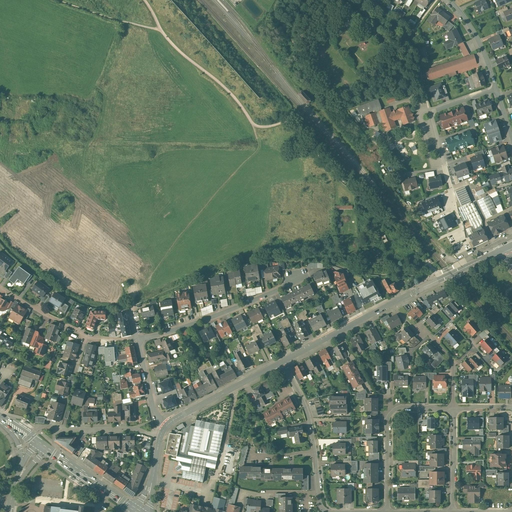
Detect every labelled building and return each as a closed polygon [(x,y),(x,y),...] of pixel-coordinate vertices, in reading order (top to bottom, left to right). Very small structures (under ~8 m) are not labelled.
[(482,0),(480,1),(475,3),(479,12),(488,8),(484,0),(482,0)] [(449,17),(437,8),(431,15),(432,15),(428,20),(433,24),(437,19),(443,24),(444,25),(447,20),(449,17)] [(511,9),(508,11),(503,13),(507,21),(511,18),(511,9)] [(453,25),(447,20),(444,25),(443,24),(442,26),(449,32),(453,25)] [(456,29),(447,34),(450,40),(443,43),(446,49),(452,46),(452,47),(462,42),(456,30),(456,29)] [(497,36),(488,40),(492,50),(502,45),(498,36),(497,36)] [(463,43),(458,45),(462,54),(467,51),(463,43)] [(473,54),(425,70),(428,80),(476,64),(473,54)] [(506,57),(496,61),(499,69),(505,67),(509,65),(506,57)] [(473,81),(470,82),(472,89),(485,85),(485,84),(484,80),(483,80),(481,74),(471,77),(473,81)] [(442,83),(430,87),(436,102),(447,98),(445,94),(444,95),(441,88),(443,87),(442,83)] [(301,92),(298,95),(307,104),(310,101),(301,92)] [(364,114),(365,117),(375,113),(376,115),(379,113),(379,112),(383,111),(379,99),(357,107),(360,115),(364,114)] [(489,101),(482,103),(485,114),(492,111),(489,101)] [(482,103),(475,105),(479,116),(485,114),(482,103)] [(375,113),(365,117),(366,119),(365,121),(367,122),(366,125),(368,126),(369,127),(379,123),(382,122),(383,123),(381,125),(384,126),(383,129),(385,130),(385,131),(396,127),(393,121),(401,118),(403,125),(413,121),(413,120),(414,118),(411,117),(411,116),(412,114),(410,113),(408,106),(398,110),(398,111),(391,113),(389,108),(383,111),(379,112),(379,113),(376,115),(375,113)] [(447,113),(440,116),(443,123),(442,123),(444,129),(452,126),(452,127),(460,124),(459,123),(467,121),(465,115),(464,115),(462,108),(455,111),(455,112),(448,114),(447,113)] [(495,121),(484,124),(485,129),(486,129),(487,131),(486,131),(488,137),(489,136),(489,139),(490,144),(501,140),(498,132),(499,132),(499,131),(498,131),(498,129),(495,121)] [(454,137),(447,139),(449,146),(448,147),(450,152),(458,150),(466,148),(466,147),(474,144),(472,138),(470,139),(468,132),(461,134),(461,135),(454,138),(454,137)] [(503,146),(491,150),(493,156),(505,152),(503,146)] [(505,152),(493,156),(495,163),(507,159),(505,152)] [(475,157),(470,159),(474,170),(478,168),(480,167),(484,166),(481,156),(481,155),(475,157)] [(465,164),(461,165),(458,166),(454,168),(456,175),(457,178),(462,176),(469,174),(465,164)] [(508,166),(501,168),(504,176),(499,177),(499,178),(495,179),(497,183),(497,184),(511,179),(511,169),(509,171),(508,166)] [(498,175),(490,178),(489,177),(491,185),(497,183),(495,179),(499,178),(499,177),(498,175)] [(434,177),(429,178),(429,179),(430,187),(432,186),(434,188),(438,187),(438,186),(441,186),(441,185),(442,185),(441,181),(440,177),(434,177)] [(413,188),(417,187),(415,178),(409,180),(403,181),(406,191),(409,190),(409,191),(414,189),(413,188)] [(464,188),(454,192),(460,207),(461,207),(470,203),(470,202),(471,202),(469,199),(464,188)] [(492,198),(499,195),(496,188),(488,191),(492,198)] [(488,193),(478,197),(479,200),(477,201),(484,215),(496,209),(488,193)] [(437,197),(421,203),(426,214),(441,208),(437,197)] [(482,221),(473,204),(471,205),(470,203),(461,207),(467,219),(469,221),(463,224),(465,233),(474,229),(480,226),(482,221)] [(467,219),(461,207),(460,207),(458,208),(459,208),(457,209),(462,221),(467,219)] [(442,232),(455,226),(450,214),(437,221),(442,232)] [(503,215),(490,222),(488,225),(492,234),(493,233),(494,235),(499,233),(498,232),(509,228),(503,215)] [(473,234),(469,237),(474,247),(487,240),(482,230),(473,234)] [(12,261),(0,251),(0,265),(3,268),(1,270),(4,271),(12,261)] [(257,265),(245,267),(247,282),(259,280),(257,265)] [(30,275),(19,266),(9,280),(14,284),(17,280),(24,284),(28,278),(29,279),(32,275),(30,274),(30,275)] [(278,267),(271,268),(272,278),(279,277),(279,278),(280,278),(278,267)] [(268,269),(264,270),(265,280),(266,280),(266,279),(272,278),(271,268),(268,269)] [(239,271),(233,272),(233,273),(234,273),(236,284),(236,283),(241,282),(241,283),(239,271)] [(326,271),(322,272),(322,271),(313,274),(318,287),(324,285),(324,286),(331,284),(326,271)] [(341,274),(335,272),(333,273),(335,279),(338,285),(338,286),(340,290),(341,293),(348,290),(345,285),(346,285),(343,275),(341,275),(341,274)] [(233,273),(228,274),(230,286),(230,285),(235,284),(235,285),(236,285),(236,284),(234,273),(233,273)] [(219,276),(215,277),(216,279),(210,280),(212,290),(213,295),(225,293),(224,288),(223,278),(219,278),(219,276)] [(391,285),(387,278),(382,281),(388,293),(387,293),(388,296),(393,293),(393,294),(398,291),(394,284),(391,285)] [(382,299),(378,292),(372,280),(365,284),(365,282),(361,284),(362,286),(355,289),(364,305),(373,300),(375,303),(377,302),(378,302),(379,301),(380,301),(380,300),(381,300),(382,299)] [(48,289),(38,281),(32,289),(42,297),(48,289)] [(200,284),(197,285),(197,286),(193,287),(196,304),(208,302),(205,285),(201,286),(200,285),(200,284)] [(309,285),(281,298),(285,307),(314,294),(309,285)] [(443,291),(435,295),(438,301),(447,297),(443,291)] [(64,299),(55,293),(50,301),(59,307),(58,309),(65,313),(68,306),(62,302),(64,299)] [(188,293),(176,295),(179,309),(191,307),(188,293)] [(435,295),(427,300),(430,306),(438,301),(435,295)] [(0,298),(0,310),(1,311),(3,311),(5,311),(5,310),(7,308),(9,304),(8,303),(7,303),(6,301),(5,300),(4,300),(2,300),(1,299),(0,298)] [(350,298),(345,301),(346,303),(344,304),(346,307),(345,308),(347,311),(346,311),(348,314),(355,310),(353,307),(353,306),(352,303),(351,301),(350,298)] [(171,300),(160,302),(160,303),(161,303),(162,307),(161,307),(160,307),(162,314),(162,315),(162,317),(174,315),(171,300)] [(274,301),(264,307),(270,317),(274,315),(275,316),(280,313),(277,306),(274,301)] [(454,301),(449,305),(455,313),(460,308),(454,301)] [(19,306),(16,305),(15,307),(13,310),(9,317),(14,320),(22,308),(19,306)] [(203,315),(215,312),(213,305),(201,308),(203,315)] [(455,313),(449,305),(445,309),(444,310),(450,317),(455,313)] [(152,307),(144,309),(144,308),(141,309),(143,318),(154,315),(152,307)] [(337,307),(333,309),(334,311),(328,314),(332,322),(342,317),(337,307)] [(416,307),(408,314),(414,320),(418,317),(422,314),(419,311),(416,307)] [(24,309),(22,308),(14,320),(19,323),(24,316),(26,313),(26,311),(24,310),(24,309)] [(84,313),(75,308),(73,313),(75,314),(73,318),(80,321),(84,313)] [(258,309),(248,314),(252,323),(262,318),(258,309)] [(304,309),(295,313),(300,322),(307,318),(303,311),(304,310),(304,309)] [(105,311),(94,311),(94,312),(91,312),(90,314),(86,325),(94,328),(95,324),(97,320),(105,320),(105,315),(105,311)] [(125,312),(118,314),(120,324),(128,322),(125,312)] [(105,320),(97,320),(95,324),(105,324),(111,323),(110,315),(106,315),(105,315),(105,320)] [(240,315),(231,320),(237,331),(246,327),(244,323),(240,316),(240,315)] [(321,315),(308,322),(314,331),(326,325),(321,315)] [(390,318),(386,320),(387,320),(389,324),(388,326),(389,328),(391,328),(391,329),(401,324),(396,315),(390,318)] [(438,323),(432,315),(426,321),(432,328),(434,327),(436,329),(440,325),(438,323)] [(287,318),(281,321),(281,322),(277,324),(281,331),(285,329),(285,328),(290,325),(287,318)] [(300,322),(298,322),(297,321),(296,320),(293,322),(293,323),(294,325),(296,328),(295,328),(295,329),(298,335),(297,336),(298,337),(299,337),(301,339),(308,335),(304,327),(303,327),(300,322)] [(225,322),(222,324),(222,323),(219,324),(219,325),(216,326),(222,338),(222,337),(225,335),(225,336),(228,335),(228,334),(231,333),(229,328),(226,322),(225,321),(225,322)] [(479,329),(472,321),(465,327),(468,330),(467,331),(469,333),(470,333),(472,335),(475,333),(478,335),(481,332),(479,330),(479,329)] [(56,326),(50,324),(45,339),(54,342),(59,327),(61,328),(62,324),(58,322),(56,326)] [(128,322),(120,324),(121,328),(122,333),(121,334),(122,337),(131,335),(128,322)] [(452,323),(446,328),(450,332),(452,330),(453,332),(457,329),(452,323)] [(120,324),(108,327),(110,332),(119,330),(118,328),(121,328),(120,324)] [(209,327),(200,332),(204,342),(214,337),(212,333),(209,327)] [(413,335),(406,327),(398,334),(398,333),(395,335),(395,338),(397,340),(399,340),(401,338),(405,343),(409,339),(413,336),(413,335)] [(35,331),(26,328),(21,341),(30,345),(35,331)] [(259,328),(253,331),(254,333),(256,336),(262,333),(259,328)] [(293,343),(285,328),(285,329),(281,331),(284,337),(282,338),(283,340),(281,341),(283,343),(284,343),(286,346),(293,343)] [(374,328),(365,332),(372,345),(373,344),(380,340),(374,328)] [(450,332),(447,334),(448,335),(445,338),(448,341),(447,341),(449,343),(450,343),(452,346),(459,340),(454,334),(455,333),(453,332),(452,330),(450,332)] [(38,333),(35,331),(30,345),(36,346),(36,347),(38,348),(39,348),(40,347),(39,345),(41,341),(42,338),(39,337),(38,333)] [(222,345),(215,331),(212,333),(214,337),(219,347),(222,345)] [(173,341),(181,337),(179,333),(171,336),(173,341)] [(14,340),(1,334),(0,335),(0,343),(9,349),(14,340)] [(268,335),(265,336),(265,337),(262,339),(266,347),(276,341),(272,334),(268,335)] [(358,336),(356,337),(355,337),(353,338),(353,339),(350,340),(354,348),(356,347),(359,352),(364,349),(361,344),(363,343),(358,336)] [(488,338),(480,345),(484,349),(492,343),(488,338)] [(417,339),(412,343),(410,344),(413,348),(420,342),(417,339)] [(169,340),(161,343),(162,344),(164,351),(165,353),(174,349),(169,340)] [(43,342),(41,341),(39,345),(40,347),(39,348),(38,348),(36,353),(43,355),(46,346),(42,344),(43,342)] [(78,344),(68,342),(65,350),(76,353),(78,344)] [(255,342),(245,347),(249,354),(255,352),(259,350),(256,343),(255,342)] [(492,343),(484,349),(488,354),(495,347),(492,343)] [(429,344),(422,350),(429,357),(431,355),(432,355),(436,359),(431,365),(435,368),(443,359),(436,350),(435,351),(429,344)] [(341,345),(334,349),(337,356),(339,355),(342,360),(346,358),(343,353),(344,352),(341,345)] [(114,347),(104,348),(105,362),(115,361),(114,347)] [(133,347),(125,348),(126,354),(128,359),(135,357),(133,347)] [(330,358),(325,349),(318,353),(323,362),(324,361),(327,368),(332,365),(329,359),(330,358)] [(76,353),(65,350),(64,356),(68,357),(74,359),(74,357),(76,357),(77,353),(76,353)] [(87,351),(83,364),(92,367),(95,354),(87,351)] [(164,351),(147,354),(149,362),(161,360),(161,363),(168,361),(165,355),(165,353),(164,351)] [(499,351),(492,358),(495,362),(503,356),(499,351)] [(239,353),(235,355),(238,362),(237,363),(238,365),(236,365),(239,370),(240,370),(241,371),(243,372),(244,371),(245,369),(249,367),(244,358),(243,359),(239,353)] [(118,363),(128,361),(128,359),(126,354),(117,356),(118,363)] [(402,357),(396,358),(399,368),(401,367),(401,370),(407,368),(406,366),(408,366),(408,363),(409,363),(407,358),(406,358),(406,356),(405,356),(402,357)] [(477,361),(474,356),(473,357),(468,361),(474,367),(475,369),(480,364),(479,362),(478,360),(477,361)] [(503,356),(495,362),(499,367),(507,360),(503,356)] [(135,357),(128,359),(128,361),(128,362),(127,362),(128,366),(137,364),(135,357)] [(318,365),(314,357),(306,362),(310,370),(314,368),(317,373),(321,371),(319,368),(318,365)] [(474,367),(468,361),(467,359),(462,364),(464,367),(466,370),(467,369),(468,372),(474,367)] [(349,363),(344,366),(344,367),(343,368),(353,387),(354,386),(355,387),(356,387),(361,384),(363,383),(351,362),(349,363)] [(72,366),(62,363),(61,368),(58,367),(57,373),(69,376),(69,374),(72,366)] [(307,375),(301,364),(293,368),(296,374),(297,375),(300,373),(302,377),(307,375)] [(162,366),(154,367),(157,377),(168,375),(166,365),(165,365),(162,365),(162,366)] [(24,366),(21,374),(33,378),(38,380),(40,374),(41,372),(24,366)] [(384,366),(377,366),(377,371),(377,376),(377,381),(387,381),(387,376),(386,376),(386,371),(387,371),(387,366),(384,366)] [(222,375),(219,370),(213,373),(216,379),(215,379),(219,387),(228,382),(224,374),(222,375)] [(226,373),(224,374),(228,382),(236,377),(232,370),(226,373)] [(210,374),(205,377),(202,371),(198,373),(204,384),(206,383),(206,384),(204,385),(208,393),(217,388),(210,374)] [(119,375),(120,382),(120,390),(126,388),(125,383),(130,382),(129,377),(131,377),(133,383),(140,382),(140,381),(141,380),(140,374),(138,375),(138,373),(133,374),(133,372),(131,372),(126,373),(119,375)] [(300,373),(297,375),(296,374),(294,375),(298,384),(301,383),(299,379),(302,377),(300,373)] [(33,378),(21,374),(18,384),(30,388),(33,378)] [(76,376),(69,374),(69,376),(67,380),(70,381),(74,382),(76,376)] [(407,376),(394,376),(394,381),(394,385),(407,385),(407,376)] [(421,378),(413,378),(413,388),(425,388),(425,379),(425,377),(424,377),(421,377),(421,378)] [(436,377),(434,377),(434,380),(434,386),(438,386),(438,388),(442,388),(442,386),(445,386),(445,380),(444,380),(444,377),(436,377)] [(468,381),(467,380),(466,381),(462,381),(462,380),(462,391),(471,391),(472,390),(472,381),(474,381),(474,378),(470,378),(469,380),(468,381)] [(490,378),(480,378),(480,391),(481,391),(482,392),(485,392),(486,391),(490,391),(490,383),(490,378)] [(170,380),(158,384),(162,395),(174,391),(170,380)] [(69,384),(58,381),(56,387),(60,388),(59,393),(66,396),(69,387),(70,384),(69,384)] [(259,385),(260,386),(262,390),(267,387),(268,388),(269,387),(266,382),(259,385)] [(202,386),(200,383),(194,386),(199,397),(208,393),(204,385),(202,386)] [(4,387),(1,385),(0,385),(0,406),(1,407),(12,389),(8,386),(7,387),(5,386),(4,387)] [(142,385),(133,386),(134,392),(132,392),(131,390),(126,392),(127,395),(129,394),(130,398),(144,395),(142,385)] [(257,388),(256,388),(252,390),(254,394),(253,394),(256,399),(258,398),(262,407),(269,403),(267,400),(264,395),(265,395),(265,394),(262,390),(260,386),(257,388)] [(510,386),(498,386),(498,398),(510,398),(510,393),(510,386)] [(85,393),(75,389),(71,403),(81,406),(85,393)] [(188,393),(186,389),(182,391),(184,395),(182,396),(183,398),(186,404),(197,398),(193,391),(193,390),(188,393)] [(271,391),(265,394),(265,395),(264,395),(267,400),(272,397),(274,396),(271,391)] [(30,400),(18,394),(14,403),(26,408),(30,400)] [(174,396),(163,400),(166,411),(178,407),(174,396)] [(346,396),(330,396),(330,405),(331,405),(346,405),(346,396)] [(87,397),(83,407),(87,406),(88,402),(94,403),(94,398),(87,397)] [(269,411),(263,414),(265,417),(265,418),(267,421),(269,425),(282,417),(282,416),(295,409),(293,405),(291,401),(289,398),(284,401),(283,400),(281,402),(276,405),(276,407),(271,410),(271,409),(268,411),(269,411)] [(377,399),(365,399),(365,411),(371,411),(377,411),(377,399)] [(56,403),(53,402),(52,405),(50,405),(48,411),(50,412),(61,415),(64,405),(56,403)] [(346,405),(331,405),(331,414),(347,414),(347,405),(346,405)] [(87,406),(83,407),(84,422),(97,422),(97,409),(87,410),(87,406)] [(114,413),(108,413),(108,421),(120,421),(120,406),(114,406),(114,413)] [(130,406),(125,406),(125,410),(126,421),(135,421),(134,418),(136,417),(136,414),(134,414),(134,406),(130,406)] [(209,410),(200,451),(210,453),(219,412),(209,410)] [(61,415),(50,412),(48,419),(59,421),(61,415)] [(197,416),(190,449),(199,451),(206,418),(197,416)] [(479,418),(462,418),(467,418),(467,430),(479,430),(479,427),(479,418)] [(502,418),(490,418),(490,430),(502,430),(502,426),(502,418)] [(435,430),(434,419),(424,419),(424,430),(435,430)] [(371,420),(366,420),(366,425),(364,425),(364,429),(366,429),(366,433),(378,433),(378,429),(378,425),(378,420),(371,420)] [(346,423),(333,423),(333,433),(346,433),(346,423)] [(287,433),(287,431),(286,426),(277,429),(278,435),(287,433)] [(177,435),(175,445),(178,446),(176,456),(177,457),(176,461),(179,461),(178,465),(178,466),(176,468),(178,471),(180,469),(181,470),(204,475),(206,467),(215,469),(218,455),(210,453),(200,451),(199,451),(190,449),(189,449),(194,427),(190,427),(181,432),(181,435),(177,435)] [(302,427),(293,428),(294,436),(296,436),(297,443),(295,443),(296,443),(296,444),(304,442),(303,435),(302,427)] [(175,445),(177,435),(177,434),(176,434),(176,435),(169,433),(165,454),(172,456),(175,445)] [(134,436),(122,437),(123,452),(128,452),(128,445),(134,445),(134,436)] [(508,436),(497,436),(497,448),(508,448),(508,436)] [(76,437),(56,438),(55,442),(67,450),(73,441),(75,438),(76,437)] [(107,437),(96,437),(96,449),(105,449),(105,447),(105,446),(107,446),(107,437)] [(119,437),(108,437),(109,445),(111,445),(111,449),(117,449),(117,447),(117,445),(119,445),(119,437)] [(479,442),(471,442),(471,440),(463,440),(463,449),(471,449),(471,456),(472,456),(478,456),(478,449),(480,449),(479,442)] [(377,441),(368,441),(367,441),(366,441),(367,446),(368,446),(368,456),(370,456),(370,453),(377,453),(377,441)] [(239,446),(227,443),(221,473),(233,475),(239,446)] [(340,444),(333,444),(333,453),(345,453),(345,446),(345,444),(340,444)] [(248,446),(242,446),(238,461),(244,461),(245,461),(245,458),(246,458),(246,456),(246,453),(247,453),(247,450),(248,450),(248,446)] [(87,448),(84,447),(81,451),(88,456),(84,462),(92,468),(93,466),(94,467),(100,458),(99,458),(103,453),(87,448)] [(501,454),(490,454),(490,467),(505,467),(505,454),(501,454)] [(107,464),(100,458),(94,467),(95,467),(94,469),(102,475),(107,468),(105,467),(107,464)] [(120,469),(113,464),(104,476),(112,482),(117,475),(116,474),(120,469)] [(147,467),(137,464),(131,478),(133,479),(132,481),(133,482),(131,485),(137,489),(147,467)] [(377,464),(363,464),(363,469),(364,469),(364,478),(364,483),(366,483),(372,483),(378,483),(377,464)] [(343,465),(331,465),(331,476),(345,475),(345,466),(345,465),(343,465)] [(408,465),(402,465),(402,474),(405,474),(407,476),(410,476),(415,476),(415,467),(415,465),(408,465)] [(475,466),(469,466),(469,471),(472,473),(472,476),(476,480),(480,480),(480,466),(475,466)] [(261,467),(240,467),(240,478),(255,478),(261,478),(261,480),(265,480),(298,480),(302,480),(302,475),(302,469),(261,469),(261,467)] [(443,473),(429,473),(429,480),(430,485),(435,485),(444,485),(444,479),(443,474),(444,474),(444,473),(443,473)] [(508,473),(498,473),(498,476),(498,480),(496,480),(496,485),(508,485),(508,473)] [(120,478),(119,476),(114,484),(122,489),(131,476),(129,474),(127,477),(123,475),(120,478)] [(429,480),(418,480),(418,484),(418,488),(429,488),(430,488),(430,485),(429,480)] [(132,497),(137,489),(131,485),(129,484),(124,491),(132,497)] [(478,486),(464,486),(466,486),(466,491),(469,491),(469,495),(470,495),(470,496),(470,498),(468,498),(468,499),(469,499),(469,503),(479,503),(479,490),(479,486),(478,486)] [(409,488),(398,488),(398,500),(403,500),(404,500),(414,500),(414,489),(414,488),(409,488)] [(348,489),(338,489),(338,496),(338,503),(350,503),(350,491),(350,489),(348,489)] [(372,489),(367,489),(367,502),(377,502),(377,489),(372,489)] [(435,491),(429,491),(429,499),(430,499),(430,503),(440,503),(440,494),(439,494),(439,491),(435,491)] [(230,496),(230,497),(229,501),(227,507),(227,508),(226,511),(225,511),(238,511),(239,507),(233,505),(235,497),(230,496)] [(188,504),(190,505),(198,506),(199,499),(190,497),(188,504)] [(210,511),(222,511),(223,509),(224,506),(225,500),(214,497),(211,509),(210,511)] [(285,498),(279,498),(279,503),(281,503),(281,509),(279,509),(279,511),(291,511),(291,497),(285,498)] [(252,500),(248,500),(247,511),(248,511),(252,511),(253,511),(254,511),(253,511),(268,511),(269,509),(260,508),(260,502),(252,501),(252,500)]
